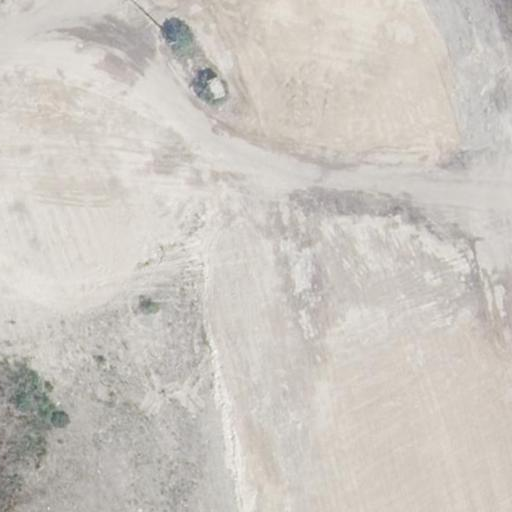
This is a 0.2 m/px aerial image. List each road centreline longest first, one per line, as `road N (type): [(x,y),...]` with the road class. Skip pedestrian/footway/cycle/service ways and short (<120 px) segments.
road 1 (unknown): [(166,75),(254,149),(329,182),(411,174),(511,141)]
road 2 (unknown): [(0,35),(60,29),(107,36),(166,75)]
